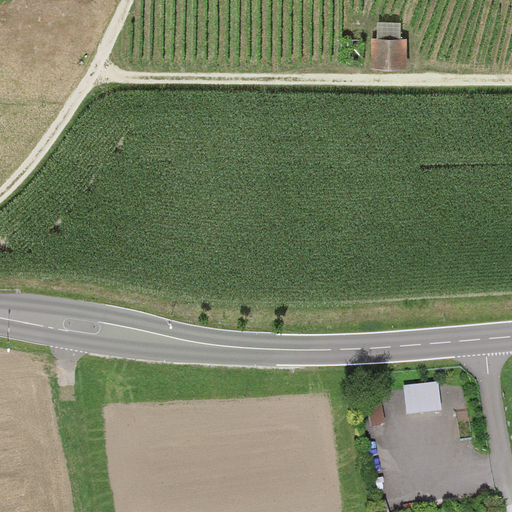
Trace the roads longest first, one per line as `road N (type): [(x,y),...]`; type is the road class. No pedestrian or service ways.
road 1 (secondary): [(0,318),(266,351),(511,336)]
road 2 (track): [(90,80),(511,81)]
road 3 (track): [(0,194),(90,80),(125,0)]
road 4 (track): [(487,339),(511,508)]
